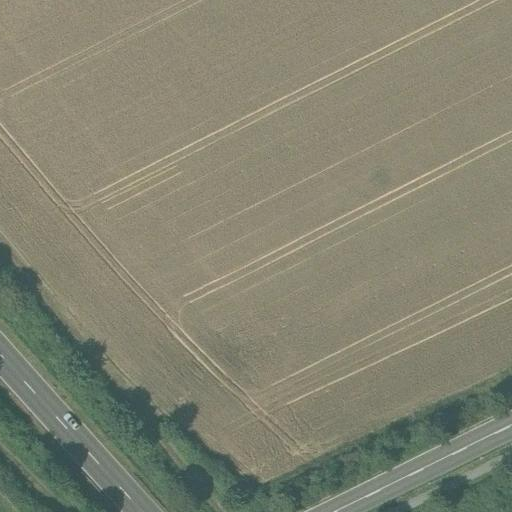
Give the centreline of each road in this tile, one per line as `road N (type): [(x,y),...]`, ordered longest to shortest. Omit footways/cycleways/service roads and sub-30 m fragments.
road 1 (track): [(0,246),(220,511)]
road 2 (primary): [(141,511),(0,354)]
road 3 (tertiary): [(337,511),(511,426)]
